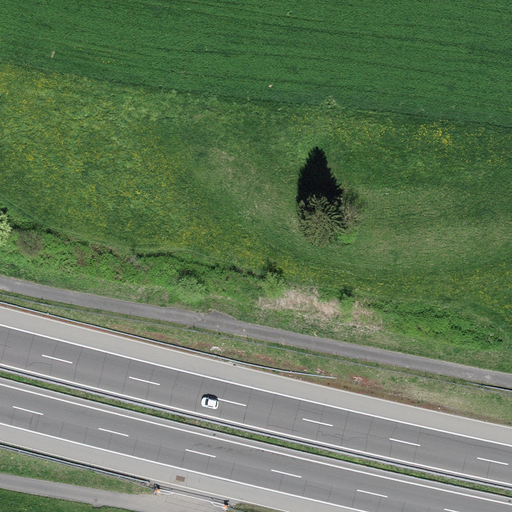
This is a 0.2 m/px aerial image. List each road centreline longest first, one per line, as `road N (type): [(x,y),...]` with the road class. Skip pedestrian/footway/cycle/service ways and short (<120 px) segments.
road 1 (motorway): [(511,465),(0,344)]
road 2 (track): [(511,381),(0,282)]
road 3 (motorway): [(0,403),(457,511)]
road 4 (track): [(0,480),(179,511)]
